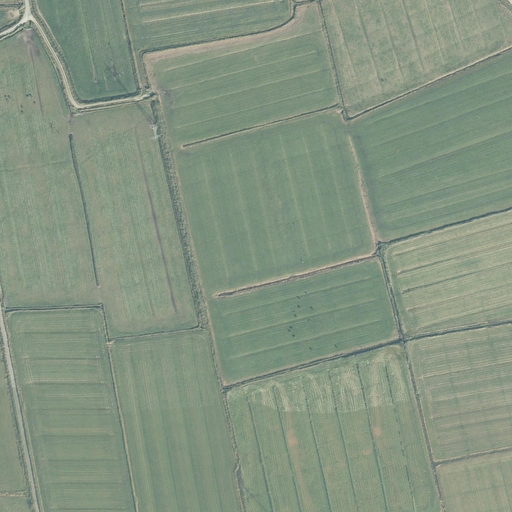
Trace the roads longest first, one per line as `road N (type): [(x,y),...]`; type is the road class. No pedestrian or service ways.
road 1 (track): [(0,314),(37,511)]
road 2 (track): [(28,16),(76,106),(155,92),(168,99)]
